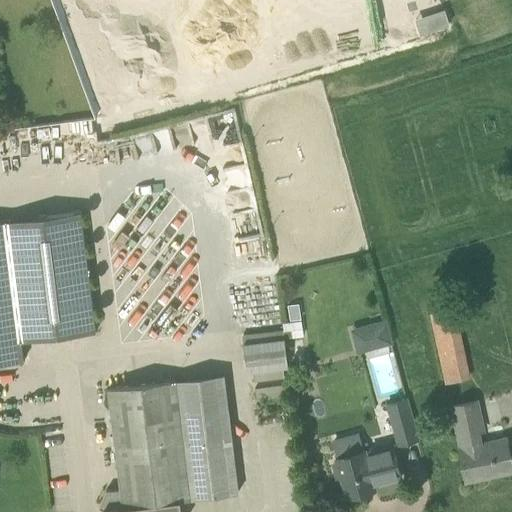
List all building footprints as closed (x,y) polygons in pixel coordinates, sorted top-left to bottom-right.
[(113,110),(208,76),(181,0),(106,0),(113,19),(105,22),(113,45),(93,53),(113,110)] [(7,220),(22,344),(98,335),(83,211),(7,220)] [(0,221),(0,363),(24,361),(22,344),(7,220),(0,221)] [(432,312),(447,383),(468,378),(453,308),(432,312)] [(357,352),(393,341),(386,316),(350,326),(357,352)] [(282,337),(241,339),(242,369),(283,368),(282,337)] [(176,380),(129,386),(109,388),(121,488),(107,490),(100,507),(104,508),(102,511),(182,511),(181,500),(238,493),(231,432),(183,438),(176,380)] [(399,444),(418,439),(407,398),(388,403),(399,444)] [(511,463),(506,437),(506,438),(483,443),(480,429),(483,428),(477,400),(452,406),(461,447),(460,448),(467,481),(485,477),(485,475),(510,469),(510,471),(511,470),(511,463)] [(365,450),(336,458),(338,462),(334,463),(338,477),(341,476),(347,497),(376,489),(375,485),(402,477),(393,445),(366,453),(365,450)]
